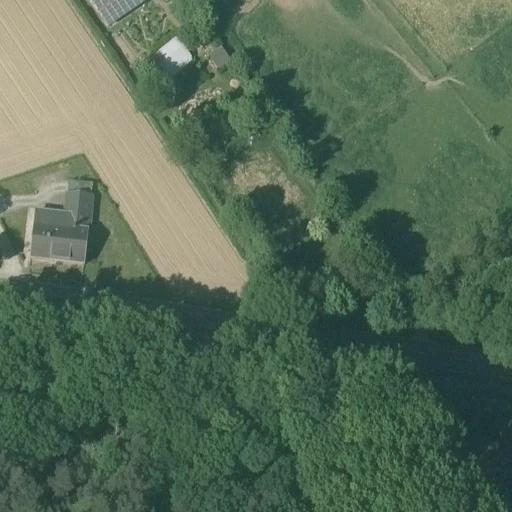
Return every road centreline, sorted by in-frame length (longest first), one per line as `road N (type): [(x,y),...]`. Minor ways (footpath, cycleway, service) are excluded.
road 1 (tertiary): [(14,291),(511,367)]
road 2 (track): [(307,511),(185,317)]
